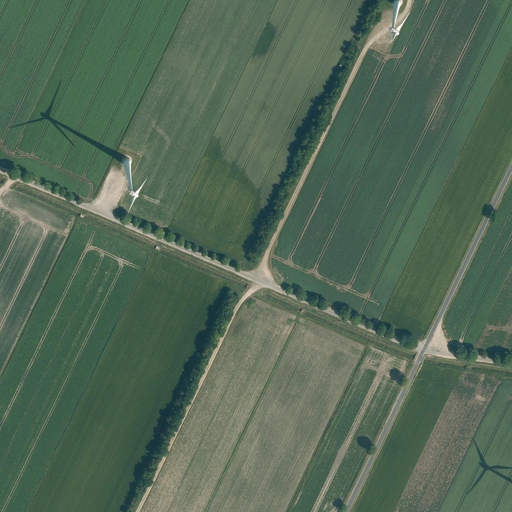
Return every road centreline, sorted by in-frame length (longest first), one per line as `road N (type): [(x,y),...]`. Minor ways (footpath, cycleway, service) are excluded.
road 1 (unclassified): [(0,168),(423,350)]
road 2 (track): [(256,278),(378,23),(398,19),(409,0)]
road 3 (track): [(264,281),(240,302),(138,511)]
road 4 (tertiary): [(511,168),(423,350)]
road 5 (tertiary): [(423,350),(345,511)]
